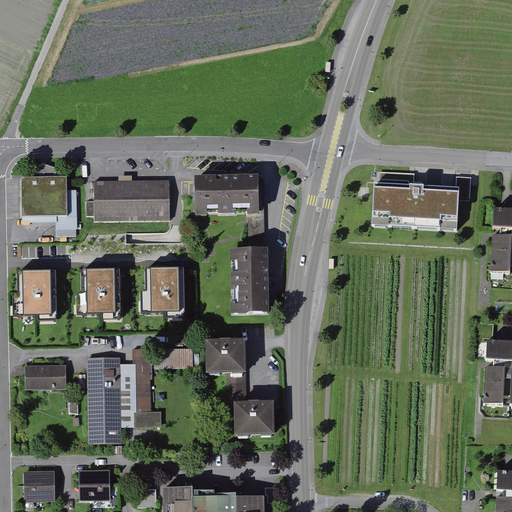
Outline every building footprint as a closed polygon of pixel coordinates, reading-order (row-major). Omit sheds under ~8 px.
[(25,225),(59,223),(59,231),(81,230),(79,192),(68,192),(68,176),(22,179),(25,225)] [(258,178),(196,180),(197,214),(259,212),(258,178)] [(170,181),(95,183),(96,221),(171,220),(170,181)] [(417,186),(376,184),(374,227),(460,232),(462,189),(417,186)] [(511,211),(495,210),(494,229),(501,229),(500,237),(492,236),(490,274),(510,275),(511,268),(511,267),(511,211)] [(267,252),(230,253),(231,316),(269,315),(267,252)] [(183,270),(144,270),(144,293),(139,293),(140,317),(163,316),(163,322),(184,321),(183,270)] [(118,271),(79,272),(80,294),(75,294),(75,318),(99,317),(99,323),(119,323),(118,271)] [(55,272),(16,273),(17,295),(12,295),(12,319),(36,318),(36,324),(56,324),(55,272)] [(493,332),(493,324),(477,324),(476,339),(488,340),(492,340),(493,332)] [(511,341),(492,341),(488,340),(487,362),(493,362),(493,368),(485,368),(483,406),(503,407),(503,398),(510,399),(510,407),(511,406),(511,341)] [(246,341),(208,344),(210,376),(249,373),(246,341)] [(195,348),(162,351),(164,370),(196,368),(195,348)] [(153,365),(122,366),(122,360),(89,361),(91,445),(124,444),(124,427),(154,427),(153,365)] [(65,367),(26,368),(25,373),(26,391),(66,390),(65,367)] [(275,403),(235,405),(236,435),(276,434),(275,403)] [(110,471),(79,471),(80,501),(110,501),(110,471)] [(511,511),(511,472),(501,471),(498,511),(511,511)] [(54,472),(24,472),(24,503),(55,502),(54,472)] [(156,508),(156,490),(136,490),(137,508),(156,508)] [(194,491),(164,492),(165,511),(266,511),(266,499),(238,501),(237,495),(194,497),(194,491)]
